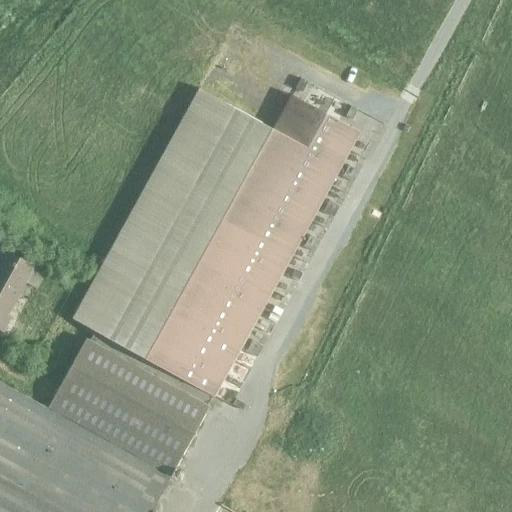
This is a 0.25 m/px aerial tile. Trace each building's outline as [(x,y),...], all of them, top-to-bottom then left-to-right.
[(300,93),(306,83),(300,80),(294,90),(300,93)] [(314,132),(280,114),(271,130),(197,89),(71,320),(93,332),(88,342),(206,407),(211,397),(212,397),(213,397),(179,378),(189,360),(198,343),(208,325),(218,308),(227,290),(237,273),(247,255),(256,238),(266,220),(276,203),(285,185),(295,168),(305,150),(314,132)] [(314,132),(324,114),(290,96),(280,114),(314,132)] [(350,121),(356,111),(350,107),(344,117),(350,121)] [(324,114),(314,132),(348,151),(358,133),(324,114)] [(314,132),(305,150),(338,169),(348,151),(314,132)] [(338,169),(305,150),(295,168),(329,186),(338,169)] [(358,172),(347,166),(344,172),(354,178),(358,172)] [(295,168),(285,185),(319,204),(329,186),(295,168)] [(351,183),(354,178),(344,172),(341,178),(351,183)] [(285,185),(276,203),(309,221),(319,204),(285,185)] [(338,207),(328,201),(325,207),(335,212),(338,207)] [(276,203),(266,220),(300,239),(309,221),(276,203)] [(332,218),(335,212),(325,207),(322,212),(332,218)] [(266,220),(256,238),(290,256),(300,239),(266,220)] [(316,248),(319,242),(309,236),(306,242),(316,248)] [(256,238),(247,255),(280,274),(290,256),(256,238)] [(313,253),(316,248),(306,242),(303,248),(313,253)] [(23,284),(31,269),(4,253),(0,259),(0,331),(3,333),(11,319),(6,316),(23,284)] [(247,255),(237,273),(271,291),(280,274),(247,255)] [(31,269),(23,284),(33,289),(42,274),(31,269)] [(297,282),(302,274),(294,270),(290,278),(297,282)] [(237,273),(227,290),(261,309),(271,291),(237,273)] [(261,309),(227,290),(218,308),(251,326),(261,309)] [(273,307),(270,313),(279,318),(282,312),(273,307)] [(251,326),(218,308),(208,325),(242,344),(251,326)] [(270,313),(266,320),(275,325),(279,318),(270,313)] [(208,325),(198,343),(232,361),(242,344),(208,325)] [(149,511),(207,408),(206,407),(88,342),(84,340),(46,410),(0,385),(0,511),(149,511)] [(258,353),(261,347),(251,341),(248,347),(258,353)] [(198,343),(189,360),(223,379),(232,361),(198,343)] [(258,353),(248,347),(245,353),(255,358),(258,353)] [(223,379),(189,360),(179,378),(213,397),(223,379)] [(241,412),(245,406),(235,400),(231,405),(241,412)]
